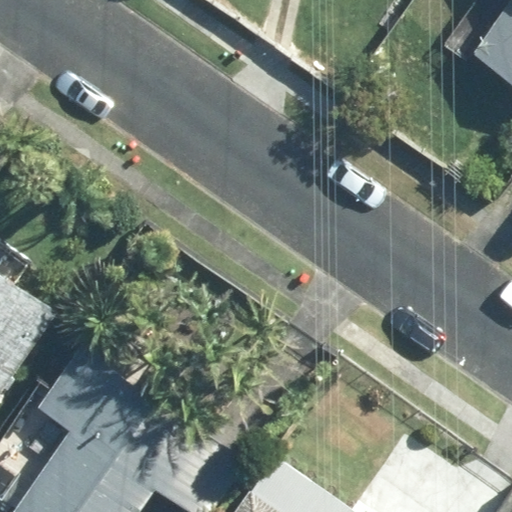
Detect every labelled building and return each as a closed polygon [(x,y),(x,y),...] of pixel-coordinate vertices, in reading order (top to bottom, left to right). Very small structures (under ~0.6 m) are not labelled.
[(511,0),(475,57),(511,81),(511,0)] [(0,390),(55,307),(0,270),(0,390)] [(206,511),(246,455),(81,341),(38,403),(72,427),(13,511),(136,511),(154,487),(190,511),(206,511)] [(367,511),(278,446),(229,511),(367,511)] [(511,511),(511,486),(494,511),(511,511)]
